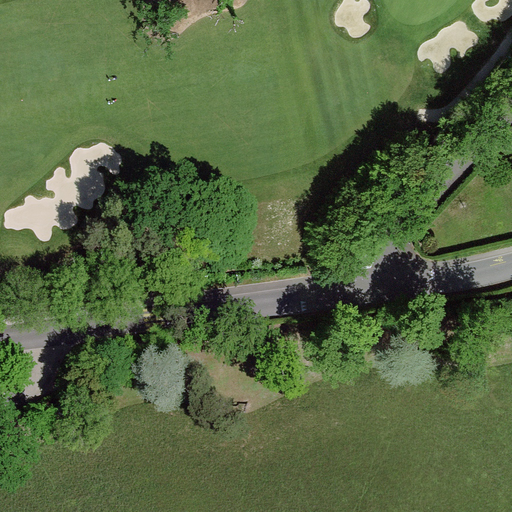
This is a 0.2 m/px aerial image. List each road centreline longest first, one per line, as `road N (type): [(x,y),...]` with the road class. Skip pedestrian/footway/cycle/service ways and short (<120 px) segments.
road 1 (residential): [(55,329),(366,288)]
road 2 (residential): [(366,288),(389,230),(511,105)]
road 3 (residential): [(366,288),(511,266)]
